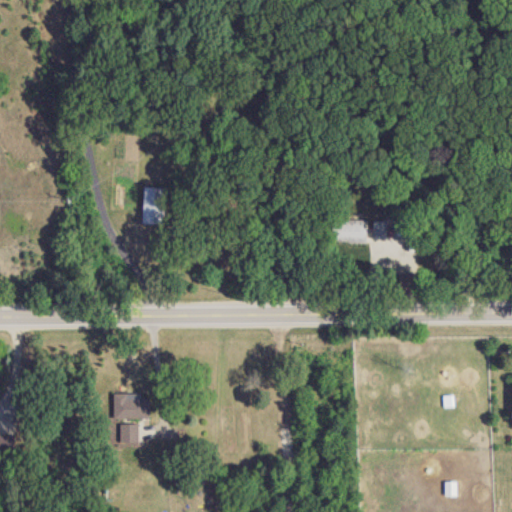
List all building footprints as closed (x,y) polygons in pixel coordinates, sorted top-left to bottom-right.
[(144,223),(162,224),(163,187),(144,187),(144,223)] [(366,220),(341,219),(340,242),(365,243),(366,220)] [(112,417),(146,418),(147,394),(112,393),(112,417)] [(137,442),(138,424),(119,423),(119,442),(137,442)] [(0,450),(13,451),(13,435),(0,434),(0,450)] [(455,482),(443,482),(443,496),(455,496),(455,482)]
